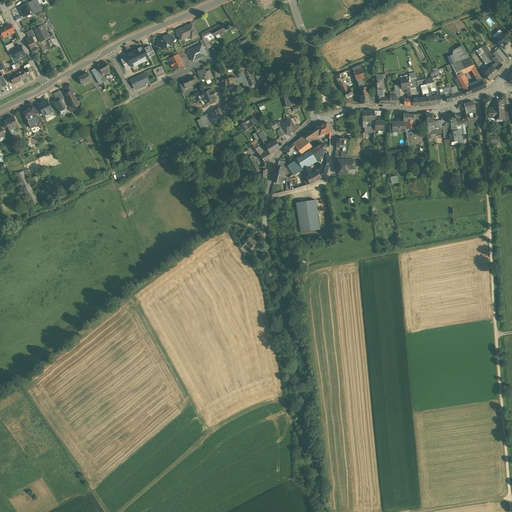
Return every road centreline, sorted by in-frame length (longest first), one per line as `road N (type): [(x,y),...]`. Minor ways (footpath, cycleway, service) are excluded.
road 1 (track): [(317,484),(279,276),(261,229),(229,218),(0,395)]
road 2 (track): [(511,511),(486,195)]
road 3 (residential): [(108,50),(132,96),(212,57),(226,110),(283,93),(310,96)]
road 4 (track): [(490,234),(278,274)]
road 5 (track): [(209,434),(278,400),(296,430),(307,477),(317,484)]
road 6 (track): [(329,72),(485,7)]
road 7 (track): [(131,294),(209,434)]
road 8 (track): [(107,511),(19,381)]
road 9 (residential): [(476,95),(428,110),(369,107),(330,116)]
road 10 (track): [(115,177),(37,215),(0,252)]
road 11 (track): [(132,96),(100,116),(96,129),(116,180),(135,172)]
road 12 (residential): [(330,116),(329,174),(266,198)]
road 13 (tertiary): [(108,50),(220,0)]
